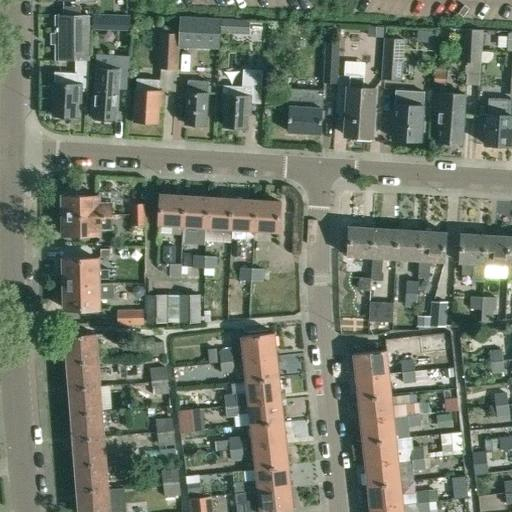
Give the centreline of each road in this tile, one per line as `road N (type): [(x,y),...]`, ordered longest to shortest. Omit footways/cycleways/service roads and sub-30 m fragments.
road 1 (residential): [(27,511),(14,395),(9,149)]
road 2 (residential): [(342,511),(318,313),(317,172)]
road 3 (residential): [(9,149),(317,172)]
road 4 (residential): [(317,172),(511,184)]
road 5 (residential): [(9,149),(10,0)]
